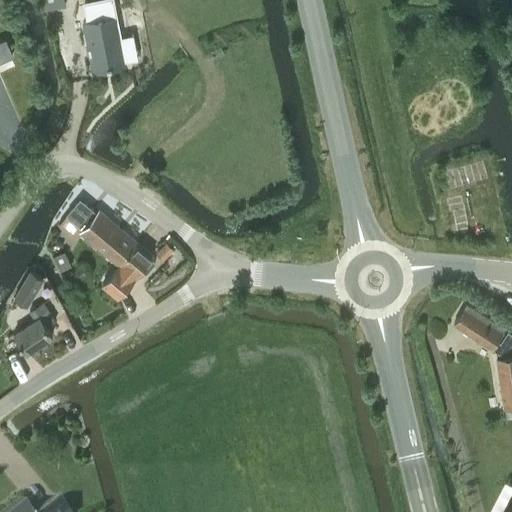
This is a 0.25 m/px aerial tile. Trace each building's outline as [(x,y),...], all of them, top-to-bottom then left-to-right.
[(42,0),(44,8),(65,5),(64,0),(42,0)] [(79,0),(80,0),(84,0),(88,20),(112,15),(108,0),(79,0)] [(84,21),(94,68),(125,63),(116,14),(84,21)] [(511,61),(511,60),(511,28),(503,31),(511,61)] [(15,39),(0,47),(0,67),(24,54),(15,39)] [(65,214),(66,215),(81,227),(96,210),(80,197),(67,213),(65,214)] [(117,261),(137,240),(98,207),(96,210),(81,227),(79,229),(117,261)] [(153,254),(137,240),(117,261),(119,263),(103,282),(118,295),(142,267),(147,271),(155,261),(151,257),(153,254)] [(173,249),(166,241),(156,251),(163,259),(173,249)] [(64,250),(53,256),(60,270),(71,264),(64,250)] [(27,303),(42,277),(30,270),(16,297),(27,303)] [(46,324),(55,319),(43,300),(29,309),(35,318),(13,332),(25,351),(52,333),(46,324)] [(465,304),(453,324),(490,347),(491,347),(495,350),(499,341),(496,339),(503,327),(465,304)] [(511,332),(506,329),(495,350),(504,405),(511,403),(511,332)] [(67,511),(56,498),(38,511),(27,511),(20,502),(6,511),(67,511)]
